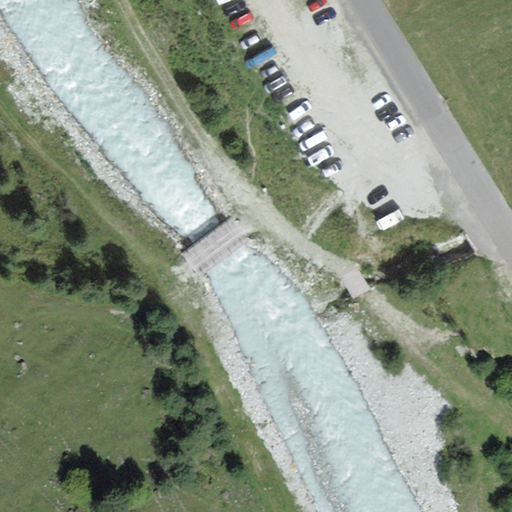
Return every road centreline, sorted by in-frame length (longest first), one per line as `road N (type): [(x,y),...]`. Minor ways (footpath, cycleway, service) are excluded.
road 1 (track): [(121,0),(209,147),(264,219),(349,273),(458,388),(511,427)]
road 2 (unclassified): [(352,0),(511,239)]
